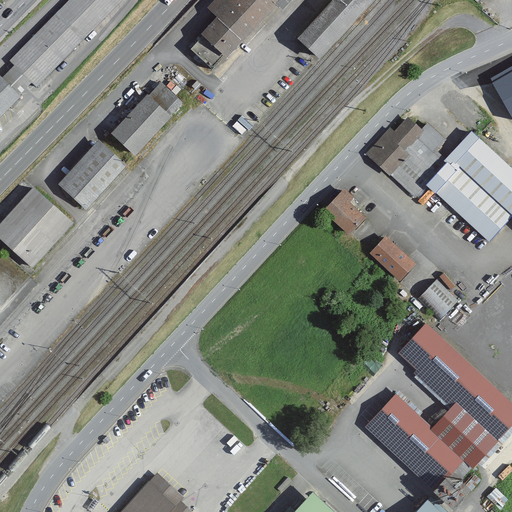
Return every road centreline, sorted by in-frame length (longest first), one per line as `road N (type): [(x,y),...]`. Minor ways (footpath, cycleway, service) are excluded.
road 1 (unclassified): [(171,344),(394,106),(445,70),(511,39)]
road 2 (primary): [(175,0),(0,179)]
road 3 (unclassified): [(171,344),(351,511)]
road 4 (unclassified): [(30,511),(52,473),(171,344)]
